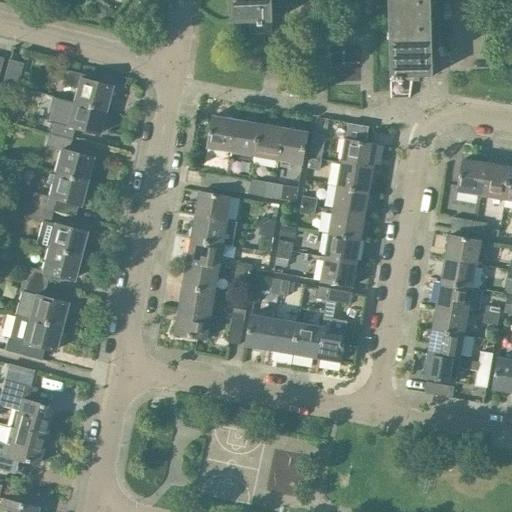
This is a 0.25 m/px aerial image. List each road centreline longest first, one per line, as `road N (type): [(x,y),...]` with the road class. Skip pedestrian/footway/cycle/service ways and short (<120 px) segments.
road 1 (residential): [(511,122),(452,112),(432,121),(422,138),(374,413)]
road 2 (residential): [(120,368),(173,68)]
road 3 (residential): [(374,413),(120,368)]
road 4 (residential): [(173,68),(0,22)]
road 5 (residential): [(99,506),(120,368)]
road 6 (residential): [(511,437),(374,413)]
